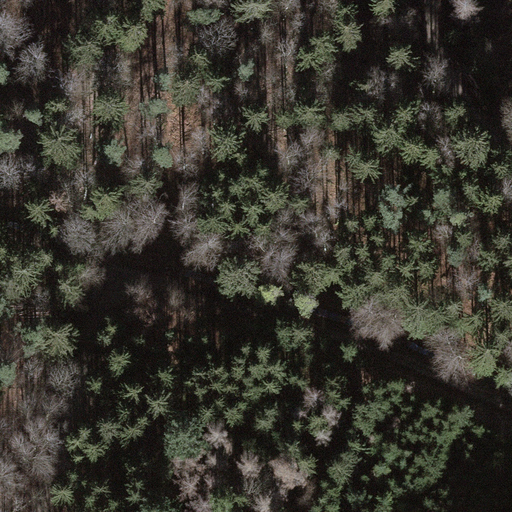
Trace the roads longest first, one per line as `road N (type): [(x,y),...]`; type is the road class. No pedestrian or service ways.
road 1 (track): [(511,403),(405,354),(0,238)]
road 2 (track): [(170,0),(51,511)]
road 3 (track): [(429,0),(420,36),(443,90),(511,171)]
